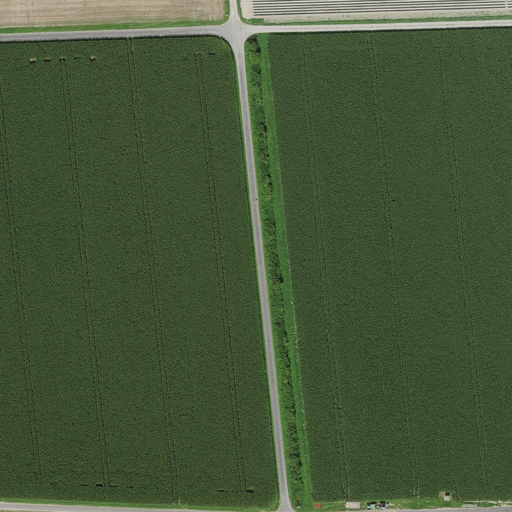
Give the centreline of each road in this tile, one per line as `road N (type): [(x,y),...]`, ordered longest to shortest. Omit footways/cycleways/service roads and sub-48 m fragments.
road 1 (unclassified): [(286,511),(237,32),(0,39)]
road 2 (track): [(237,32),(511,23)]
road 3 (unclassified): [(124,511),(0,507)]
